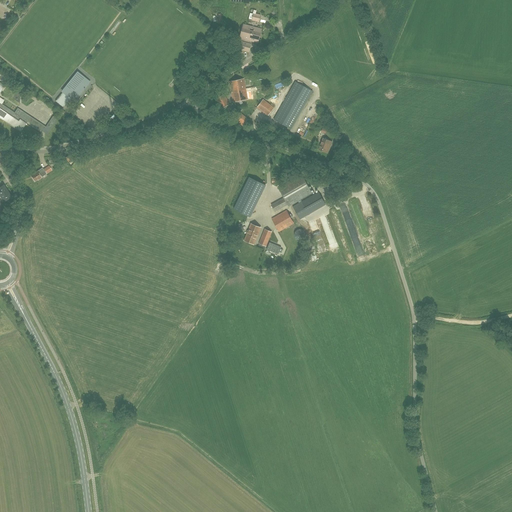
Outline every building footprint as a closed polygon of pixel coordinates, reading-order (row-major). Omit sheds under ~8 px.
[(261,15),(256,14),(256,11),(254,10),(253,14),(251,21),(259,22),(261,15)] [(261,30),(244,25),(240,38),(258,43),(261,30)] [(251,44),(240,41),(238,49),(249,52),(251,44)] [(64,93),(63,92),(56,101),(64,108),(76,93),(78,95),(89,82),(79,74),(64,93)] [(230,82),(234,102),(247,99),(244,79),(230,82)] [(0,118),(20,132),(27,122),(47,134),(57,119),(53,116),(50,120),(46,127),(22,112),(17,108),(14,113),(0,104),(2,101),(0,99),(0,92),(5,86),(0,82),(0,118)] [(291,129),(312,92),(295,82),(274,120),(291,129)] [(230,104),(225,95),(216,99),(221,109),(230,104)] [(261,98),(254,107),(266,115),(272,107),(261,98)] [(241,125),(247,119),(237,110),(231,116),(241,125)] [(327,153),(332,142),(323,139),(319,150),(319,151),(322,152),(322,151),(325,153),(325,152),(327,153)] [(339,152),(342,144),(335,141),(332,149),(339,152)] [(49,166),(43,169),(47,174),(52,170),(49,166)] [(34,174),(31,176),(35,181),(37,179),(38,180),(41,177),(46,174),(42,168),(37,171),(34,173),(34,174)] [(278,188),(284,198),(271,205),(275,212),(288,205),(289,206),(298,201),(299,203),(293,207),(300,219),(326,205),(319,192),(301,202),(300,200),(312,193),(301,175),(278,188)] [(234,209),(250,217),(265,185),(249,177),(234,209)] [(335,183),(328,187),(334,198),(341,194),(335,183)] [(7,191),(0,195),(0,207),(0,208),(6,204),(4,201),(10,197),(7,191)] [(279,232),(294,223),(287,211),(272,219),(279,232)] [(251,224),(244,241),(254,245),(260,228),(251,224)] [(265,230),(259,244),(266,246),(271,232),(265,230)] [(269,242),(266,249),(278,254),(281,247),(269,242)]
